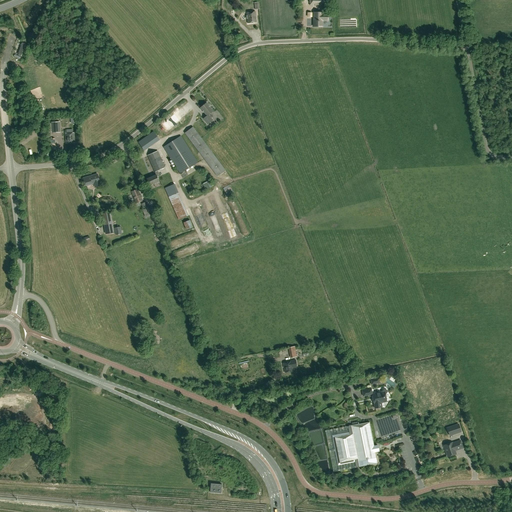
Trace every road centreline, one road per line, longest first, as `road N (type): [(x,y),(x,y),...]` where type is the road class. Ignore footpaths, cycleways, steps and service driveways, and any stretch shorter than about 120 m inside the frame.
road 1 (unclassified): [(19,294),(40,301),(58,342),(258,423),(315,491),(386,499),(447,483),(511,479)]
road 2 (unclassified): [(10,168),(109,151),(252,44),(374,39),(467,47)]
road 3 (primary): [(287,511),(279,475),(249,440),(16,342)]
road 4 (primary): [(13,347),(245,452),(269,480),(276,511)]
road 5 (unclassified): [(10,168),(2,83),(12,35)]
road 6 (unclassified): [(511,157),(493,157),(486,148),(467,47)]
road 7 (unclassified): [(19,294),(10,168)]
